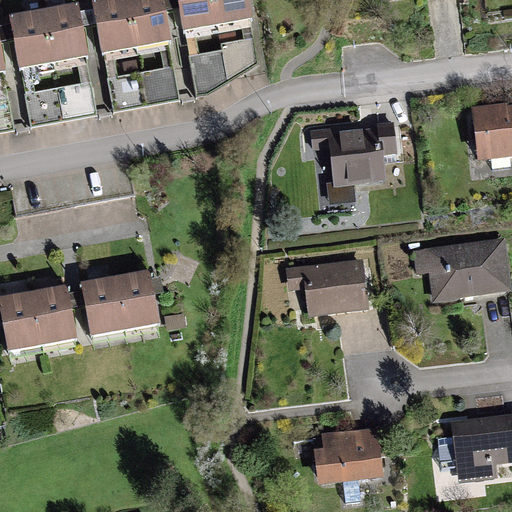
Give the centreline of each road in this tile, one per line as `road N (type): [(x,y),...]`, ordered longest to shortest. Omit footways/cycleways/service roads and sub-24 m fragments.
road 1 (residential): [(0,169),(202,132),(281,98)]
road 2 (residential): [(511,63),(281,98)]
road 3 (residential): [(370,404),(511,383)]
